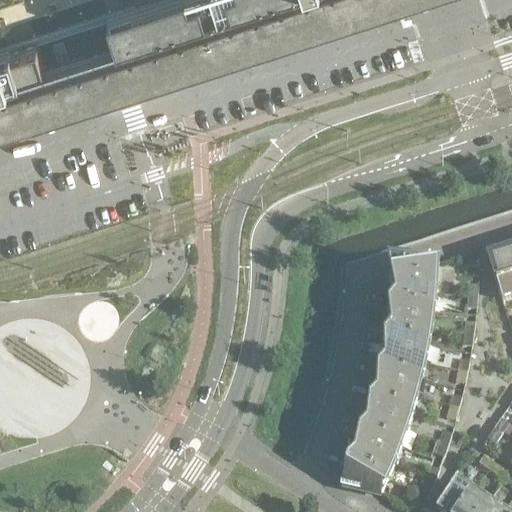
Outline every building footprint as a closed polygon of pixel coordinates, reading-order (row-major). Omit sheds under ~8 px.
[(354,0),(0,0),(0,113),(75,90),(131,72),(354,0)] [(511,299),(511,264),(510,257),(505,258),(489,263),(502,303),(511,299)] [(436,298),(437,268),(411,276),(411,274),(413,274),(413,273),(388,270),(393,295),(436,298)] [(478,300),(478,288),(469,288),(468,300),(478,300)] [(434,315),(436,298),(393,295),(395,306),(391,310),(434,315)] [(477,312),(478,300),(468,300),(467,311),(477,312)] [(432,332),(434,315),(391,310),(388,315),(389,326),(432,332)] [(474,338),(475,326),(466,325),(464,337),(474,338)] [(429,350),(432,332),(389,326),(391,338),(387,343),(429,350)] [(472,350),(474,338),(464,337),(462,348),(472,350)] [(426,367),(429,350),(387,343),(384,347),(384,359),(426,367)] [(422,384),(426,367),(384,359),(385,371),(381,375),(422,384)] [(467,375),(470,364),(460,362),(458,373),(467,375)] [(465,387),(467,375),(458,373),(456,385),(465,387)] [(420,393),(422,384),(381,375),(378,379),(377,391),(418,402),(420,393)] [(417,407),(418,402),(377,391),(377,402),(373,406),(413,418),(417,407)] [(459,412),(462,401),(452,398),(449,410),(459,412)] [(411,427),(413,418),(373,406),(370,410),(368,422),(408,435),(411,427)] [(456,424),(459,412),(449,410),(446,421),(456,424)] [(405,443),(408,435),(368,422),(366,434),(363,437),(402,452),(405,443)] [(502,438),(509,428),(501,422),(494,432),(502,438)] [(496,448),(502,438),(494,432),(488,442),(496,448)] [(448,449),(452,438),(443,434),(439,446),(448,449)] [(396,468),(402,452),(363,437),(360,441),(357,453),(396,468)] [(444,460),(448,449),(439,446),(435,457),(444,460)] [(389,484),(396,468),(357,453),(354,464),(351,468),(389,484)] [(489,474),(494,465),(484,459),(479,467),(489,474)] [(499,480),(504,472),(494,465),(489,474),(499,480)] [(383,498),(389,484),(351,468),(348,471),(341,493),(381,502),(383,498)] [(435,484),(440,473),(431,470),(426,481),(435,484)] [(431,495),(435,484),(426,481),(422,492),(431,495)] [(463,511),(473,496),(458,486),(440,511),(463,511)] [(484,511),(488,506),(473,496),(463,511),(484,511)]
